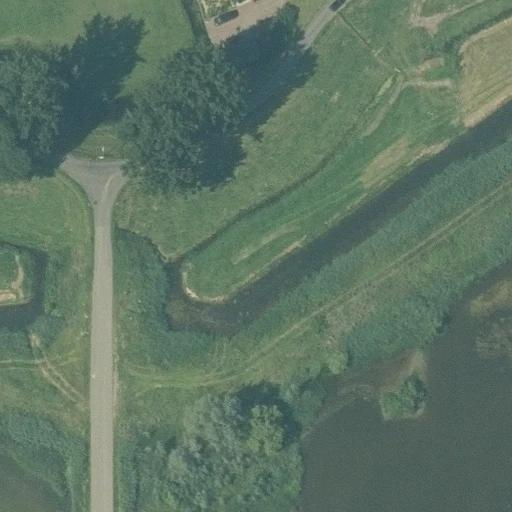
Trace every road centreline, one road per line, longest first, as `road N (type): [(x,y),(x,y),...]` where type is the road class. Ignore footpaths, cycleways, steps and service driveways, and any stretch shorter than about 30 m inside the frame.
road 1 (unclassified): [(101,511),(102,178)]
road 2 (unclassified): [(102,178),(247,107),(338,0)]
